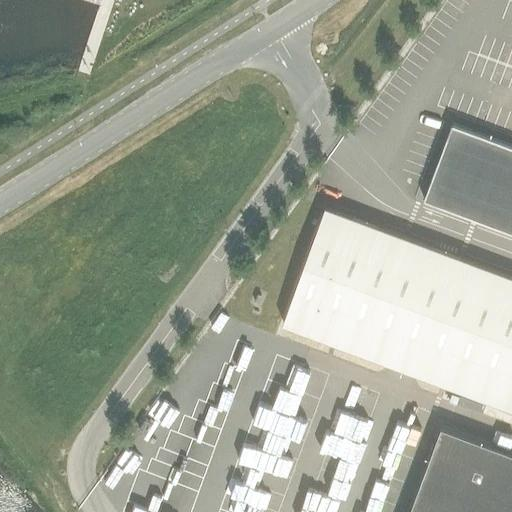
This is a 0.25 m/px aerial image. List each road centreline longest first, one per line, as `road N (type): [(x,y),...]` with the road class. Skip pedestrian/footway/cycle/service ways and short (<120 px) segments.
road 1 (unclassified): [(272,31),(320,120),(108,413)]
road 2 (secondary): [(0,204),(272,31)]
